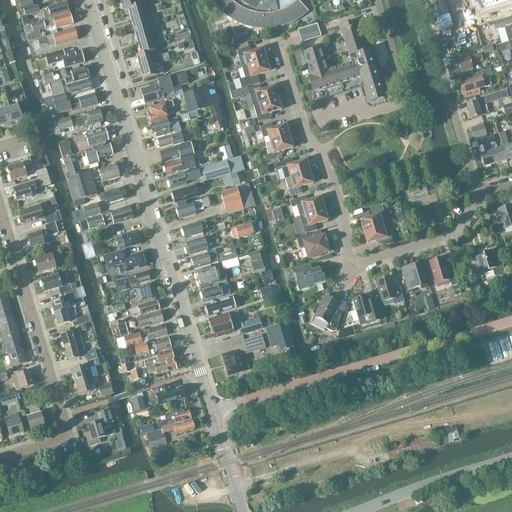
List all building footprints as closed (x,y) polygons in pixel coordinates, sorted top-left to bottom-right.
[(31,0),(20,0),(18,1),(21,11),(24,10),(34,7),(31,0)] [(120,0),(123,10),(127,9),(138,6),(138,5),(136,0),(120,0)] [(211,0),(213,3),(217,8),(221,12),(227,16),(233,20),(238,23),(246,27),(253,29),(260,29),(265,29),(269,29),(273,29),(277,28),(281,27),(284,26),(288,25),(290,24),(294,22),(296,21),(299,19),(302,17),(305,14),(308,12),(298,0),(297,0),(280,0),(275,3),(274,0),(211,0)] [(451,0),(433,0),(445,51),(462,47),(451,0)] [(511,0),(471,0),(473,6),(477,5),(479,14),(511,3),(511,0)] [(34,7),(24,10),(26,17),(37,14),(38,16),(43,14),(45,20),(69,13),(66,3),(39,11),(38,6),(34,7)] [(127,9),(131,21),(152,14),(151,9),(144,11),(142,4),(138,5),(138,6),(127,9)] [(131,21),(134,32),(149,28),(147,21),(154,19),(152,14),(131,21)] [(43,22),(24,27),(28,42),(41,39),(39,32),(45,30),(45,29),(55,26),(56,30),(73,25),(70,15),(43,22)] [(511,17),(493,23),(496,31),(504,29),(509,43),(511,41),(511,17)] [(311,77),(308,78),(312,93),(323,89),(324,91),(341,85),(341,84),(362,78),(368,99),(366,99),(367,104),(370,103),(370,104),(384,99),(369,52),(364,53),(355,22),(340,26),(350,58),(349,58),(351,65),(326,73),(319,49),(304,54),(311,77)] [(317,26),(298,33),(302,45),(321,39),(317,26)] [(134,32),(137,44),(159,37),(158,32),(151,34),(149,28),(134,32)] [(74,29),(53,36),(56,47),(77,40),(74,29)] [(48,37),(38,40),(40,46),(49,44),(48,37)] [(137,44),(141,55),(151,52),(151,53),(156,51),(154,45),(161,43),(159,37),(137,44)] [(482,48),(484,54),(493,51),(492,46),(482,48)] [(238,57),(242,68),(268,60),(266,53),(264,54),(262,49),(250,53),(248,47),(236,51),(238,57)] [(45,57),(48,67),(63,62),(65,69),(84,64),(80,53),(64,58),(62,52),(45,57)] [(136,56),(140,68),(161,62),(160,56),(153,58),(151,53),(151,52),(141,55),(136,56)] [(453,63),(457,75),(473,71),(471,65),(482,61),(480,55),(453,63)] [(270,66),(268,60),(242,68),(245,79),(240,80),(242,89),(246,88),(260,84),(257,76),(269,72),(268,67),(270,66)] [(163,68),(161,62),(140,68),(143,80),(163,75),(161,68),(163,68)] [(65,79),(67,86),(89,79),(86,68),(71,73),(72,77),(65,79)] [(460,84),(464,99),(479,94),(478,90),(490,87),(488,79),(492,78),(490,71),(472,76),(473,80),(460,84)] [(149,87),(140,90),(145,106),(175,97),(173,88),(188,84),(185,73),(148,84),(149,87)] [(67,87),(70,98),(92,91),(89,81),(67,87)] [(49,86),(55,105),(67,102),(61,82),(49,86)] [(248,89),(253,106),(280,98),(278,91),(275,92),(274,87),(262,91),(260,85),(248,89)] [(207,87),(183,94),(189,114),(210,107),(218,105),(220,105),(217,94),(210,96),(207,87)] [(242,89),(237,91),(231,92),(233,99),(250,94),(248,89),(247,87),(246,88),(242,89)] [(484,105),(509,98),(507,91),(476,100),(476,101),(476,104),(466,107),(471,120),(481,117),(481,116),(487,115),(484,105)] [(80,105),(71,108),(69,103),(55,107),(57,116),(62,115),(72,112),(72,113),(97,106),(94,95),(78,100),(80,105)] [(280,98),(253,106),(258,123),(270,119),(269,114),(281,110),(279,105),(282,104),(280,98)] [(150,117),(148,119),(149,122),(151,122),(152,124),(167,119),(164,109),(168,108),(169,109),(174,107),(172,101),(149,108),(151,115),(149,115),(150,117)] [(7,102),(3,103),(10,125),(22,121),(18,108),(10,110),(7,102)] [(0,107),(1,113),(0,113),(0,127),(10,125),(3,103),(0,103),(0,107)] [(511,114),(511,103),(503,106),(506,116),(511,114)] [(218,105),(210,108),(214,122),(224,119),(222,112),(220,113),(218,105)] [(57,116),(55,107),(54,107),(47,109),(52,124),(64,121),(62,115),(57,116)] [(77,129),(86,127),(86,128),(94,126),(95,131),(101,129),(100,124),(102,123),(98,111),(82,116),(83,119),(75,122),(77,129)] [(156,134),(157,138),(175,133),(176,135),(182,133),(177,118),(171,120),(152,125),(152,127),(151,129),(152,132),(154,133),(155,134),(156,134)] [(60,132),(64,131),(73,128),(71,119),(64,121),(57,123),(60,132)] [(64,121),(52,124),(56,136),(64,133),(64,131),(60,132),(57,123),(64,121)] [(214,123),(217,130),(223,128),(221,121),(214,123)] [(286,125),(273,129),(271,123),(260,127),(263,138),(267,136),(269,143),(291,136),(289,130),(288,130),(286,125)] [(483,125),(471,129),(475,140),(481,138),(487,136),(483,125)] [(104,129),(74,138),(76,145),(87,141),(88,146),(107,141),(104,129)] [(504,132),(498,134),(503,148),(507,160),(511,158),(511,145),(509,146),(504,132)] [(158,140),(158,142),(157,144),(158,146),(160,147),(160,148),(174,144),(174,145),(185,142),(183,133),(182,133),(176,135),(158,140)] [(293,143),(291,136),(269,143),(273,155),(269,156),(271,161),(282,158),(280,153),(294,149),(292,143),(293,143)] [(486,153),(480,155),(484,168),(495,164),(492,151),(489,145),(487,138),(487,136),(481,138),(486,153)] [(66,141),(58,143),(62,158),(70,156),(69,152),(66,141)] [(182,160),(193,157),(201,154),(197,141),(159,152),(163,163),(181,157),(182,160)] [(83,159),(86,158),(88,167),(99,164),(98,161),(113,156),(113,155),(114,155),(115,153),(113,149),(112,149),(111,149),(110,145),(82,154),(83,159)] [(229,146),(220,148),(223,162),(227,160),(233,159),(229,146)] [(497,150),(492,151),(495,164),(507,160),(503,148),(497,150)] [(193,157),(182,160),(164,165),(167,176),(196,167),(193,157)] [(71,158),(64,160),(67,168),(73,167),(71,158)] [(292,159),(280,162),(285,180),(311,171),(310,165),(307,166),(306,161),(294,165),(292,159)] [(25,171),(32,168),(30,160),(22,162),(23,164),(8,169),(12,182),(27,177),(25,171)] [(223,162),(198,169),(200,179),(201,183),(231,174),(227,160),(223,162)] [(116,166),(90,174),(93,181),(101,179),(103,183),(120,178),(119,176),(121,175),(120,172),(118,171),(116,166)] [(35,172),(37,178),(48,175),(46,169),(35,172)] [(198,169),(167,178),(170,189),(187,184),(187,182),(200,179),(198,169)] [(311,171),(285,180),(290,197),(302,193),(300,187),(313,183),(311,179),(313,178),(311,171)] [(228,176),(231,186),(240,183),(237,173),(228,176)] [(93,181),(90,174),(67,181),(74,203),(97,196),(93,181)] [(48,175),(37,178),(40,188),(51,184),(48,175)] [(14,190),(17,201),(32,197),(31,191),(36,190),(34,184),(14,190)] [(172,193),(175,204),(198,197),(195,186),(172,193)] [(419,186),(411,189),(413,195),(421,193),(419,186)] [(104,195),(99,197),(101,202),(107,200),(109,206),(112,204),(127,200),(123,189),(104,195)] [(238,190),(221,195),(227,215),(244,210),(238,190)] [(306,196),(290,201),(292,207),(296,206),(300,217),(326,208),(324,202),(322,203),(320,198),(308,202),(306,196)] [(185,203),(175,206),(179,219),(196,214),(195,211),(204,208),(201,201),(186,205),(185,203)] [(83,210),(86,218),(100,214),(98,204),(83,208),(83,210)] [(499,213),(494,214),(497,224),(502,223),(504,228),(511,225),(511,211),(510,206),(498,210),(499,213)] [(20,218),(19,220),(21,224),(22,225),(24,224),(24,225),(37,221),(42,219),(40,213),(41,213),(40,207),(20,213),(22,218),(20,218)] [(129,208),(102,217),(104,223),(113,221),(115,226),(133,220),(129,208)] [(326,208),(300,217),(305,234),(317,230),(315,224),(327,220),(326,216),(328,215),(326,208)] [(362,226),(359,226),(361,233),(382,226),(381,221),(386,219),(383,208),(371,211),(372,217),(360,221),(362,226)] [(47,225),(54,223),(59,221),(56,213),(44,217),(47,225)] [(102,217),(87,222),(90,231),(105,226),(104,223),(102,217)] [(203,234),(202,229),(207,228),(205,222),(182,229),(185,240),(203,234)] [(54,223),(47,225),(44,226),(46,231),(28,237),(32,249),(44,245),(42,239),(58,234),(54,223)] [(236,229),(238,238),(253,234),(250,225),(236,229)] [(382,226),(361,233),(363,239),(366,238),(367,243),(379,240),(381,245),(393,242),(390,231),(384,232),(382,226)] [(310,234),(296,239),(300,249),(305,247),(308,258),(312,256),(313,258),(321,256),(320,254),(328,252),(325,243),(324,238),(323,237),(312,240),(310,234)] [(123,239),(117,241),(120,251),(141,245),(138,235),(130,237),(129,235),(122,237),(123,239)] [(188,246),(185,248),(187,252),(189,253),(190,256),(208,251),(206,245),(213,243),(211,236),(187,243),(188,246)] [(93,247),(96,258),(104,256),(101,245),(93,247)] [(123,265),(126,273),(146,268),(147,267),(147,266),(146,267),(143,254),(143,253),(142,253),(127,258),(125,251),(104,257),(108,269),(123,265)] [(235,251),(217,256),(219,263),(237,258),(237,257),(235,251)] [(237,257),(237,258),(238,261),(249,257),(255,276),(260,274),(265,272),(259,251),(237,257)] [(478,266),(476,267),(478,275),(484,273),(483,269),(487,268),(488,270),(492,269),(494,277),(505,273),(500,257),(493,259),(490,251),(483,253),(483,255),(476,257),(478,266)] [(191,259),(195,270),(218,263),(216,256),(209,259),(208,254),(191,259)] [(35,261),(39,273),(56,268),(52,256),(35,261)] [(449,280),(451,286),(458,284),(454,270),(448,272),(443,257),(428,262),(435,284),(449,280)] [(312,271),(310,266),(306,267),(295,270),(298,282),(300,288),(307,286),(325,281),(321,268),(312,271)] [(404,285),(406,293),(412,291),(411,289),(420,287),(420,289),(427,287),(423,272),(416,274),(414,266),(401,270),(406,285),(404,285)] [(209,286),(227,281),(224,270),(217,271),(216,267),(195,273),(200,288),(202,288),(203,290),(210,288),(209,286)] [(260,274),(263,283),(273,280),(270,271),(260,274)] [(128,279),(130,287),(151,281),(149,273),(128,279)] [(65,274),(41,282),(45,293),(59,289),(60,294),(73,290),(71,284),(69,285),(65,274)] [(376,282),(382,302),(392,299),(394,305),(404,302),(401,290),(395,292),(390,277),(376,282)] [(499,279),(502,287),(508,285),(505,277),(499,279)] [(157,299),(152,285),(134,290),(137,298),(131,300),(133,306),(157,299)] [(220,286),(201,292),(204,302),(223,296),(220,286)] [(264,304),(272,302),(273,302),(268,287),(260,289),(264,304)] [(51,303),(55,315),(71,310),(69,302),(79,299),(76,289),(73,290),(60,294),(62,299),(51,303)] [(0,295),(0,308),(10,305),(7,294),(0,295)] [(328,324),(326,328),(332,332),(337,331),(341,314),(336,311),(339,304),(335,302),(335,299),(333,298),(331,297),(329,299),(325,296),(320,305),(318,304),(316,305),(312,312),(313,314),(315,315),(314,317),(328,324)] [(358,318),(360,322),(363,324),(380,319),(375,301),(368,303),(366,296),(353,300),(358,318)] [(206,307),(204,310),(205,314),(208,315),(208,317),(232,310),(228,299),(205,306),(206,307)] [(157,302),(138,308),(129,310),(131,316),(139,313),(140,317),(160,311),(157,302)] [(0,308),(0,321),(13,317),(10,305),(0,308)] [(112,308),(114,314),(126,310),(124,305),(112,308)] [(71,310),(55,315),(53,317),(54,321),(57,322),(59,326),(69,323),(69,324),(72,323),(74,327),(88,323),(86,317),(76,319),(76,317),(73,318),(71,310)] [(240,331),(241,336),(243,335),(263,329),(259,319),(241,324),(238,312),(209,320),(215,339),(240,331)] [(164,323),(161,313),(137,320),(140,330),(164,323)] [(0,321),(0,327),(2,333),(17,329),(13,317),(0,321)] [(125,323),(117,325),(121,337),(129,335),(125,323)] [(285,323),(273,327),(280,351),(292,348),(285,323)] [(146,332),(139,334),(141,340),(148,338),(149,341),(167,336),(167,334),(168,333),(167,330),(165,329),(165,327),(146,332)] [(2,333),(5,345),(20,340),(17,329),(2,333)] [(79,331),(61,336),(65,349),(82,344),(80,337),(79,331)] [(139,334),(117,340),(120,350),(142,344),(141,340),(139,334)] [(232,345),(234,352),(223,355),(222,355),(222,356),(228,376),(228,377),(229,377),(229,376),(244,372),(239,356),(265,349),(261,337),(245,341),(232,345)] [(5,345),(9,356),(24,352),(20,340),(5,345)] [(150,343),(135,348),(137,356),(148,352),(150,357),(155,356),(156,353),(157,353),(171,349),(168,340),(154,344),(154,342),(150,343)] [(82,344),(65,349),(69,362),(85,357),(87,361),(97,358),(95,351),(86,354),(83,344),(82,344)] [(144,369),(174,361),(172,351),(159,355),(160,357),(157,358),(157,359),(143,363),(144,369)] [(24,352),(9,356),(12,368),(27,363),(24,352)] [(88,366),(71,371),(75,383),(93,378),(90,369),(99,366),(97,358),(87,361),(88,366)] [(177,370),(174,361),(144,369),(132,372),(135,382),(143,380),(143,377),(157,373),(158,375),(177,370)] [(131,372),(129,364),(122,366),(124,374),(131,372)] [(12,377),(14,383),(16,390),(21,389),(34,385),(30,371),(12,377)] [(93,378),(75,383),(79,396),(97,391),(93,378)] [(101,397),(112,394),(110,385),(99,389),(101,397)] [(172,391),(171,386),(157,390),(159,394),(156,395),(159,406),(185,399),(182,388),(172,391)] [(29,408),(31,417),(27,418),(31,431),(45,427),(38,405),(29,408)] [(90,433),(85,434),(89,446),(100,443),(99,439),(105,437),(115,434),(112,424),(111,421),(118,419),(115,409),(109,411),(98,414),(100,422),(87,425),(90,433)] [(148,410),(135,413),(137,420),(150,417),(148,410)] [(157,422),(159,429),(192,419),(189,410),(165,417),(165,420),(157,422)] [(6,425),(10,438),(23,433),(18,415),(9,418),(4,419),(6,425)] [(192,422),(162,430),(163,434),(176,431),(177,435),(195,430),(192,422)] [(152,425),(143,427),(146,434),(154,432),(152,425)] [(438,434),(440,440),(441,444),(460,438),(456,428),(438,434)] [(162,430),(147,435),(150,444),(165,440),(163,434),(162,430)] [(386,449),(390,461),(439,446),(436,434),(386,449)]
